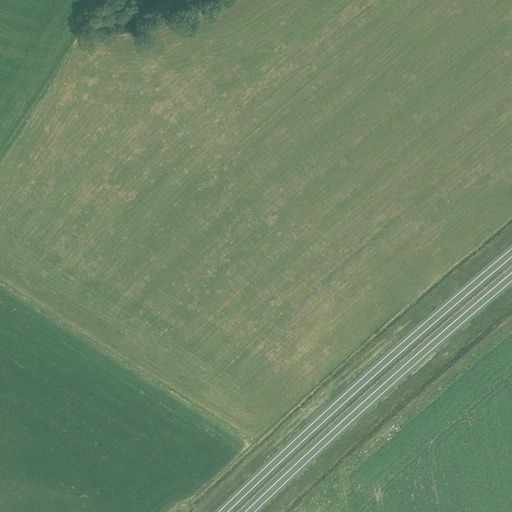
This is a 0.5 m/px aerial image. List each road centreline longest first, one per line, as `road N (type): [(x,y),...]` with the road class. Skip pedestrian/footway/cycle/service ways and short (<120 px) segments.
road 1 (trunk): [(511,253),(225,511)]
road 2 (trunk): [(248,511),(511,279)]
